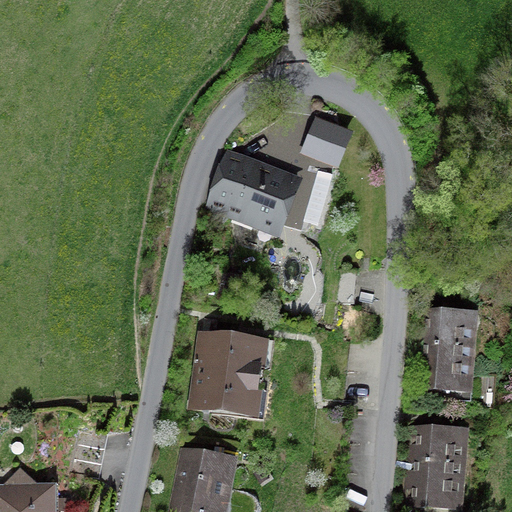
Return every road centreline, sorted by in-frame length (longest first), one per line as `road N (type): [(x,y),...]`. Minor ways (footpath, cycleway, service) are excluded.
road 1 (tertiary): [(295,81),(363,104),(386,132),(398,166),(397,320),(380,511)]
road 2 (tertiary): [(129,511),(206,152),(242,98),(295,81)]
